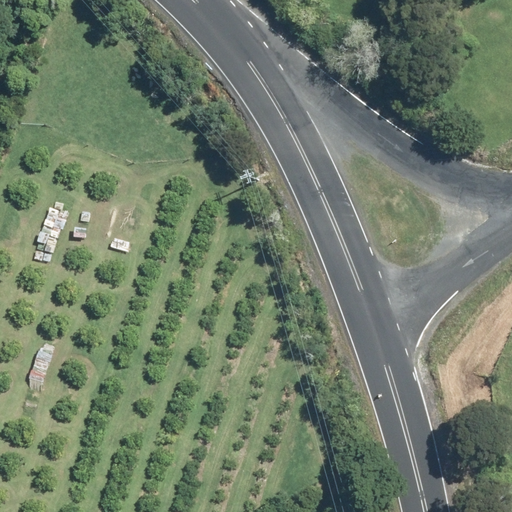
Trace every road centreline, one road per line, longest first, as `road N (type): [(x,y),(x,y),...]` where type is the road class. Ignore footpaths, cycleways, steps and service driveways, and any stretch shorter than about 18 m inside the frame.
road 1 (tertiary): [(226,33),(314,175),(374,332)]
road 2 (tertiary): [(226,33),(430,172),(511,193)]
road 3 (tertiary): [(374,332),(423,511)]
road 4 (unclassified): [(374,332),(511,229)]
